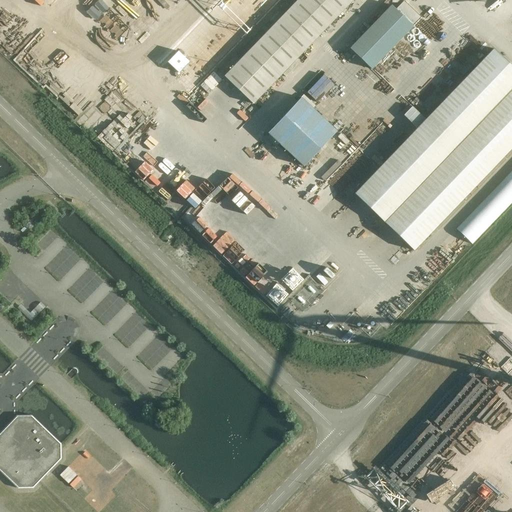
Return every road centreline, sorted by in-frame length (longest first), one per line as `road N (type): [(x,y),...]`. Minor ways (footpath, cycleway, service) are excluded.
road 1 (unclassified): [(341,432),(0,105)]
road 2 (unclassified): [(511,254),(341,432)]
